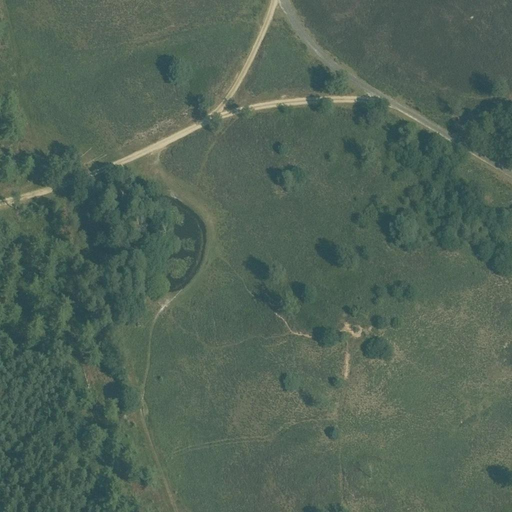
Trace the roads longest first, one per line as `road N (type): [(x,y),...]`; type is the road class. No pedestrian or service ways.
road 1 (track): [(274,0),(218,109),(165,142),(63,185)]
road 2 (track): [(511,174),(336,68),(299,30),(284,0)]
road 3 (track): [(63,185),(138,412)]
road 4 (track): [(205,120),(288,101),(392,103)]
